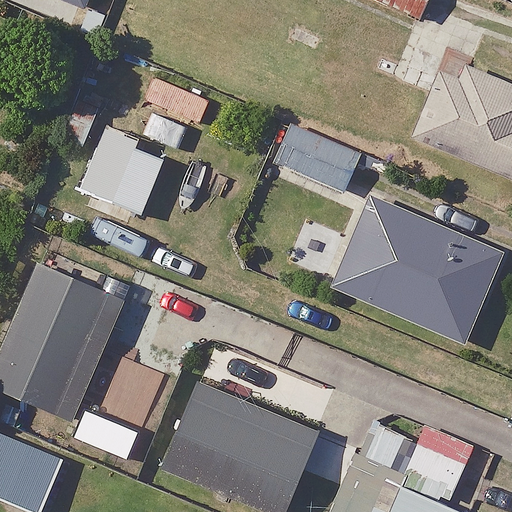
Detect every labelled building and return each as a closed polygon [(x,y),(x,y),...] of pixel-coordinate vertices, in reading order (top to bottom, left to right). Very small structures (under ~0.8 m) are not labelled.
[(423,0),(385,0),(418,14),(423,0)] [(441,60),(411,139),(511,177),(511,70),(464,52),(458,67),(441,60)] [(359,150),(291,121),(275,159),(343,188),(359,150)] [(503,247),(371,190),(331,282),(463,339),(503,247)] [(123,295),(38,259),(0,348),(0,383),(72,414),(123,295)] [(281,511),(318,425),(195,375),(159,462),(278,511),(281,511)] [(466,460),(413,438),(397,476),(388,473),(371,511),(466,511),(470,504),(451,496),(466,460)]
